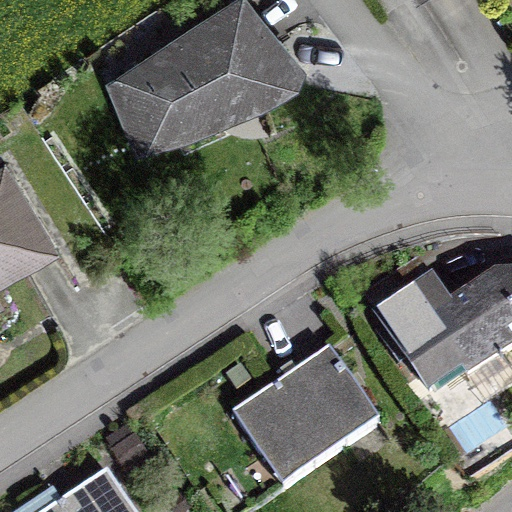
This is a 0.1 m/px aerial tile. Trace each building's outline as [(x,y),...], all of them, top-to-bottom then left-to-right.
[(222,0),(105,78),(137,158),(213,129),(262,106),(299,83),(304,64),(255,0),(222,0)] [(0,306),(6,303),(0,293),(0,280),(61,245),(8,155),(0,159),(0,306)] [(511,267),(495,268),(450,298),(433,271),(372,312),(426,394),(460,371),(465,378),(511,346),(511,267)] [(282,488),(380,423),(329,346),(231,412),(282,488)] [(135,511),(108,470),(44,511),(135,511)]
